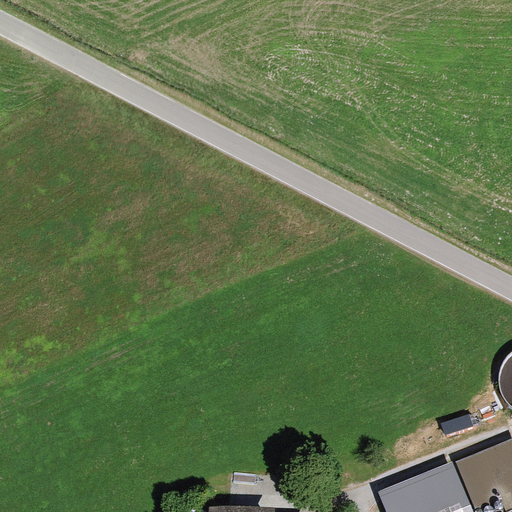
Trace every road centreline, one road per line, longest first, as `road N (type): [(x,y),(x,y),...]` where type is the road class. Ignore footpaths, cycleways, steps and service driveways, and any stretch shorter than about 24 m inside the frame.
road 1 (tertiary): [(0,21),(511,286)]
road 2 (unknown): [(251,473),(307,492),(422,443),(511,418)]
